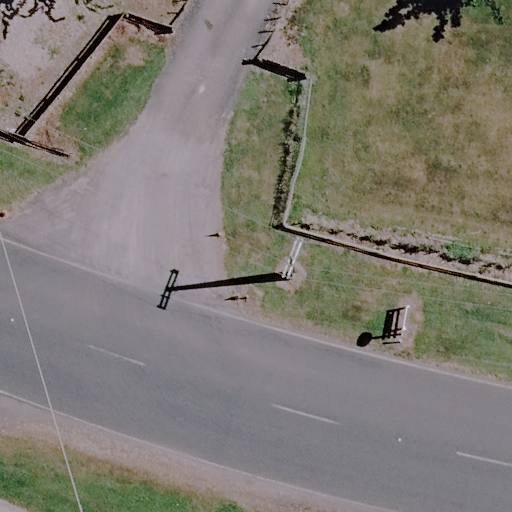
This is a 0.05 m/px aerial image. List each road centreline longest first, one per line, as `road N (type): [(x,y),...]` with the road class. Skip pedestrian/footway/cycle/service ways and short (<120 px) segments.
road 1 (tertiary): [(511,448),(323,412),(0,301)]
road 2 (track): [(207,372),(178,101),(223,0)]
